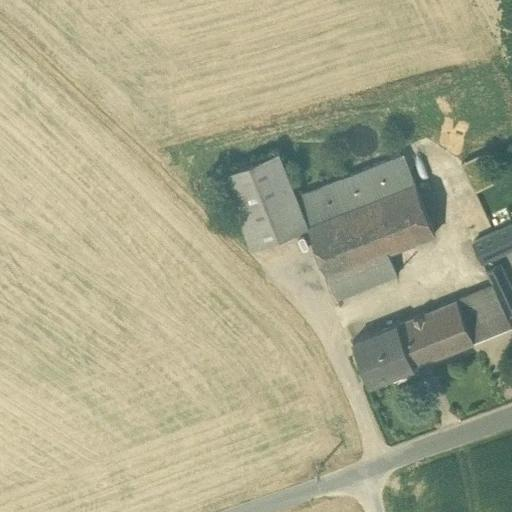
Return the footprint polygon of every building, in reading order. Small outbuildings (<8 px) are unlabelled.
[(279,150),(223,172),(252,247),(309,225),(296,194),(279,150)] [(404,152),(296,194),(309,225),(416,182),(404,152)] [(416,182),(309,225),(337,298),(398,274),(389,251),(435,233),(416,182)] [(511,222),(473,241),(483,261),(511,247),(511,222)] [(511,291),(511,286),(500,262),(486,269),(493,283),(500,298),(511,291)] [(493,283),(441,304),(441,305),(397,322),(414,364),(511,325),(511,324),(508,316),(500,298),(493,283)] [(511,291),(500,298),(508,316),(511,314),(511,291)] [(397,322),(353,340),(370,382),(414,364),(397,322)]
